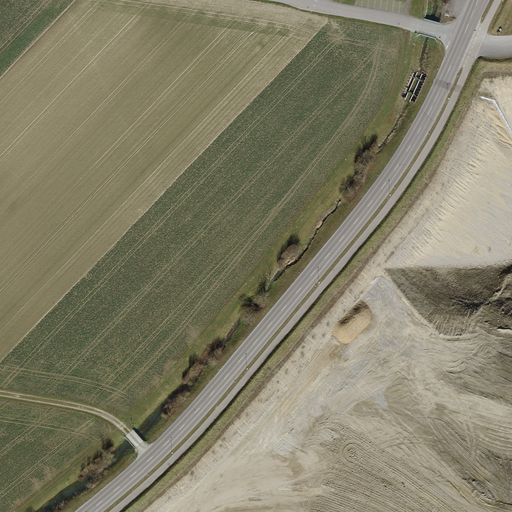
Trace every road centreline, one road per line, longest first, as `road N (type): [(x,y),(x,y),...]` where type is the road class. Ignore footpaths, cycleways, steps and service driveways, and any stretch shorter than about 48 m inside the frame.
road 1 (secondary): [(88,511),(181,427),(354,224),(420,129),(463,38)]
road 2 (track): [(152,457),(105,414),(0,392)]
road 3 (residential): [(311,3),(463,38)]
